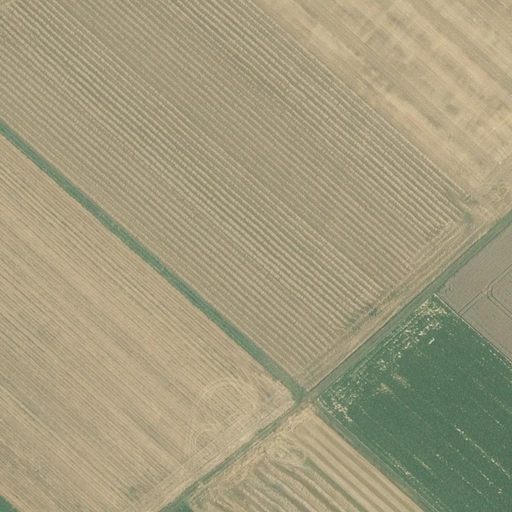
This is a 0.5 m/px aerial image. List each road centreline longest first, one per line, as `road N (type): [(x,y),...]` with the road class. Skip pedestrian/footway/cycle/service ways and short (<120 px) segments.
road 1 (track): [(166,511),(306,400),(0,126)]
road 2 (track): [(429,511),(306,400),(511,213)]
